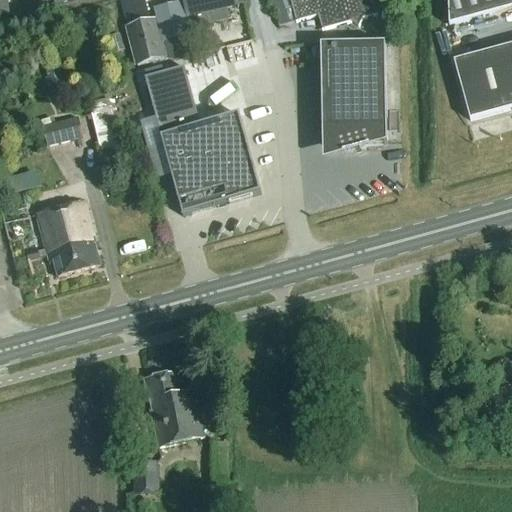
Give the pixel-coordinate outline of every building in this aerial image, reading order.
[(0,0),(0,17),(10,17),(8,0),(0,0)] [(54,0),(57,9),(92,0),(54,0)] [(135,69),(137,68),(166,61),(166,60),(156,20),(149,21),(143,0),(137,0),(120,4),(135,69)] [(227,9),(249,5),(247,0),(182,0),(187,19),(189,32),(230,24),(227,9)] [(374,3),(376,0),(289,0),(297,25),(319,19),(323,33),(352,25),(359,29),(364,22),(378,17),(374,3)] [(511,0),(448,0),(450,27),(511,10),(511,0)] [(120,36),(109,39),(113,56),(124,53),(120,36)] [(322,48),(324,148),(388,147),(386,47),(322,48)] [(511,48),(455,64),(471,123),(511,111),(511,48)] [(195,100),(253,92),(248,50),(190,57),(195,100)] [(47,71),(55,100),(66,97),(59,68),(47,71)] [(126,163),(108,101),(93,105),(95,113),(90,114),(102,155),(98,156),(102,170),(126,163)] [(240,118),(161,140),(183,219),(262,197),(240,118)] [(48,149),(83,140),(78,120),(51,126),(50,121),(41,123),(48,149)] [(136,199),(139,184),(126,182),(124,197),(136,199)] [(55,284),(99,271),(93,250),(96,249),(84,209),(35,223),(47,267),(51,267),(55,284)] [(37,254),(26,257),(29,265),(39,262),(37,254)] [(172,375),(144,382),(158,451),(205,441),(194,394),(178,398),(172,375)] [(511,413),(511,388),(493,392),(497,416),(511,413)] [(227,447),(215,448),(216,484),(229,483),(227,447)] [(160,497),(159,465),(133,466),(135,498),(160,497)]
